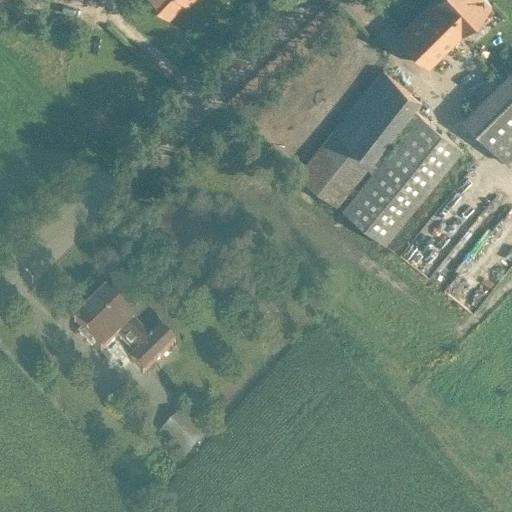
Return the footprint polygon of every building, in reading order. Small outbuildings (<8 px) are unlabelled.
[(427,65),(491,4),(486,0),(425,0),(394,31),(427,65)] [(136,31),(152,14),(138,1),(122,19),(136,31)] [(511,64),(456,118),(505,163),(511,155),(511,64)] [(293,174),(380,244),(455,151),(407,113),(417,101),(377,70),(293,174)] [(130,390),(166,350),(100,291),(64,331),(130,390)] [(224,444),(195,416),(175,437),(204,464),(224,444)]
